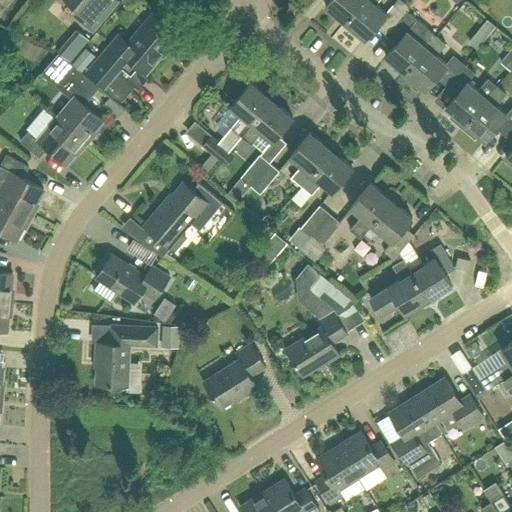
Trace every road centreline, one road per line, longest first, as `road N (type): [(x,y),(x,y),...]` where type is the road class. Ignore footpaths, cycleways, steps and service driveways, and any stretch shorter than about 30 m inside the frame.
road 1 (residential): [(40,511),(57,256),(72,220),(244,16)]
road 2 (residential): [(511,292),(165,511)]
road 3 (residential): [(511,246),(467,184),(416,140),(391,133),(244,16)]
